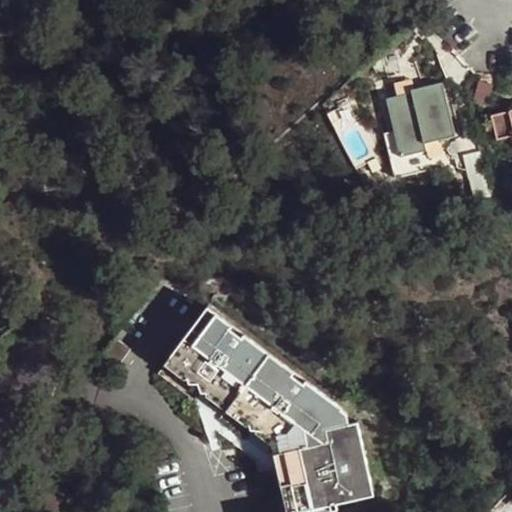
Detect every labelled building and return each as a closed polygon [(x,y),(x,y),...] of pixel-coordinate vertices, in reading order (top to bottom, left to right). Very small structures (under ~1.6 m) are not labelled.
[(407,87),(399,90),(404,101),(408,100),(406,97),(409,96),(407,87)] [(408,100),(404,101),(433,147),(450,143),(436,89),(422,92),(409,96),(406,97),(408,100)] [(389,95),(393,104),(404,101),(399,90),(389,95)] [(418,151),(433,147),(404,101),(393,104),(378,108),(393,166),(420,158),(418,151)] [(511,113),(505,115),(485,121),(492,144),(509,139),(511,148),(511,113)] [(435,161),(433,147),(418,151),(420,158),(421,166),(435,161)] [(188,317),(197,325),(210,307),(201,300),(188,317)] [(201,382),(206,392),(223,391),(237,401),(272,353),(246,334),(243,338),(232,328),(235,325),(210,307),(197,325),(173,356),(186,365),(187,378),(192,380),(192,383),(201,382)] [(119,336),(107,349),(125,361),(134,348),(119,336)] [(125,361),(107,349),(105,352),(120,365),(125,361)] [(254,429),(258,428),(259,428),(274,429),(289,440),(291,451),(334,441),(331,431),(346,427),(342,414),(347,408),(311,382),(309,386),(295,376),(297,372),(272,353),(237,401),(251,413),(254,429)] [(187,380),(187,378),(186,365),(173,356),(167,365),(187,380)] [(210,396),(230,410),(236,402),(237,401),(223,391),(206,392),(210,396)] [(230,410),(254,429),(251,413),(237,401),(236,402),(230,410)] [(291,451),(304,511),(305,511),(309,511),(336,507),(344,505),(350,503),(349,497),(363,495),(364,501),(381,497),(364,424),(346,427),(331,431),(334,441),(291,451)] [(277,445),(289,501),(304,511),(291,451),(289,440),(274,429),(259,428),(258,428),(261,434),(277,445)] [(350,503),(364,501),(363,495),(349,497),(350,503)] [(305,511),(304,511),(289,501),(291,511),(305,511)]
